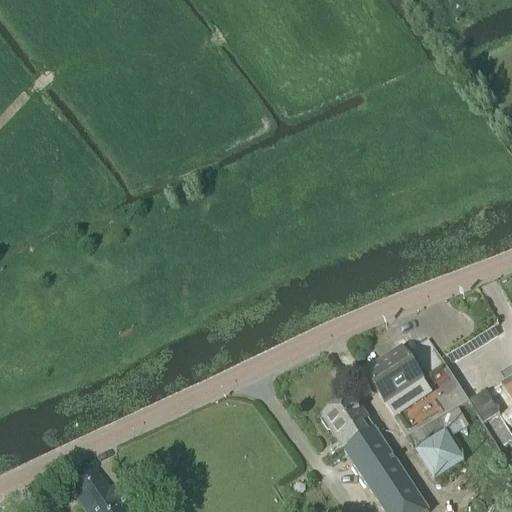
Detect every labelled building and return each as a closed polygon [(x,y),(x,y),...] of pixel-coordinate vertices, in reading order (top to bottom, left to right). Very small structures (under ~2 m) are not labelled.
[(398,350),(361,373),(405,440),(468,406),(467,404),(427,342),(416,349),(403,357),(398,350)] [(511,377),(501,384),(511,403),(511,377)] [(484,394),(467,404),(468,406),(482,427),(498,417),(484,394)] [(326,434),(329,432),(380,511),(425,511),(351,398),(319,418),(322,422),(319,424),(326,434)] [(443,434),(414,453),(433,483),(463,464),(443,434)] [(82,511),(125,511),(124,509),(132,505),(119,485),(107,493),(93,471),(68,489),(82,511)]
